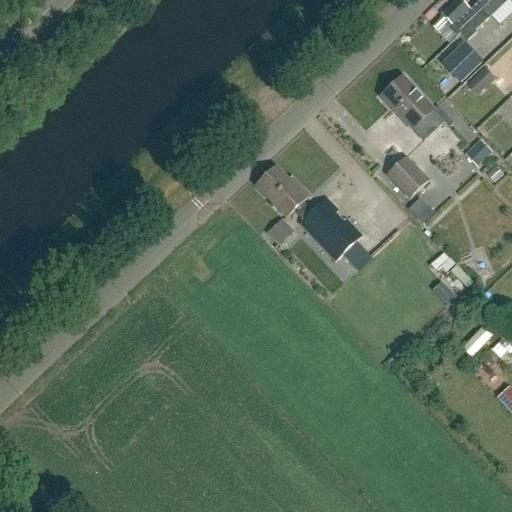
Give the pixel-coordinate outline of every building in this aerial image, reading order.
[(460,34),(487,8),(495,0),(482,0),(481,1),(471,11),(459,0),(457,0),(441,16),(453,29),(454,28),(460,34)] [(511,0),(495,0),(487,8),(460,34),(468,43),(477,34),(476,33),(509,1),(511,3),(511,0)] [(458,42),(433,64),(452,85),(477,63),(458,42)] [(477,97),(496,80),(485,70),(467,87),(477,97)] [(413,132),(435,112),(403,79),(382,99),(413,132)] [(445,123),(435,112),(413,132),(423,143),(445,123)] [(471,153),(481,164),(491,154),(481,143),(471,153)] [(409,201),(429,182),(406,158),(386,177),(409,201)] [(303,221),(313,212),(304,203),(310,197),(293,179),(290,181),(277,168),(257,188),(287,219),(295,212),(303,221)] [(313,212),(303,221),(300,224),(336,263),(362,238),(327,200),(313,212)] [(260,234),(271,246),(287,232),(277,220),(260,234)] [(442,285),(434,293),(447,307),(455,299),(442,285)] [(478,328),(458,350),(468,359),(487,337),(478,328)] [(502,341),(491,352),(509,370),(511,366),(511,350),(509,348),(502,341)] [(511,390),(511,391),(501,400),(511,413),(511,412),(511,390)]
